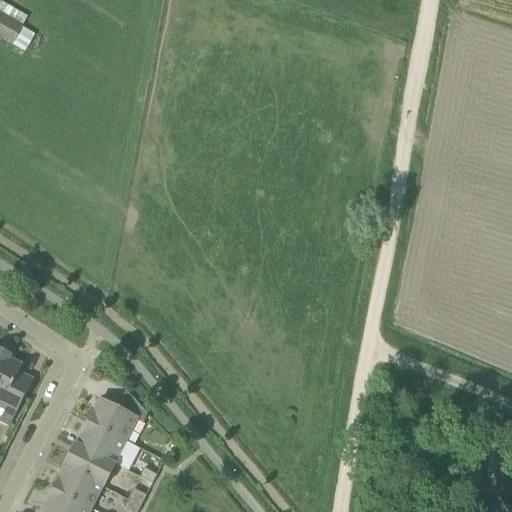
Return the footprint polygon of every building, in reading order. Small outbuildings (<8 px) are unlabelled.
[(0,39),(11,46),(23,26),(0,13),(0,39)] [(11,356),(3,352),(0,357),(0,406),(16,415),(33,380),(19,373),(22,366),(10,359),(11,356)] [(88,423),(125,442),(137,420),(143,423),(147,415),(126,392),(125,391),(116,409),(99,400),(88,423)] [(88,423),(76,445),(114,465),(125,442),(88,423)] [(63,468),(64,469),(102,488),(103,489),(115,465),(114,465),(76,445),(75,445),(63,468)] [(53,491),(91,511),(102,488),(64,469),(53,491)] [(139,478),(152,485),(157,476),(144,469),(139,478)] [(133,490),(128,501),(141,507),(146,496),(133,490)] [(89,511),(91,511),(53,491),(42,511),(89,511)] [(128,511),(138,511),(141,507),(128,501),(123,509),(128,511)]
